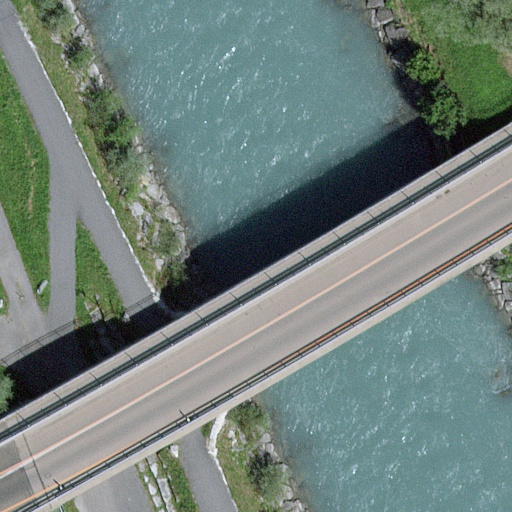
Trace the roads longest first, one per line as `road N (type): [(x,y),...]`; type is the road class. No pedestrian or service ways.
road 1 (motorway): [(511,202),(0,502)]
road 2 (track): [(125,281),(0,12)]
road 3 (track): [(29,324),(104,511)]
